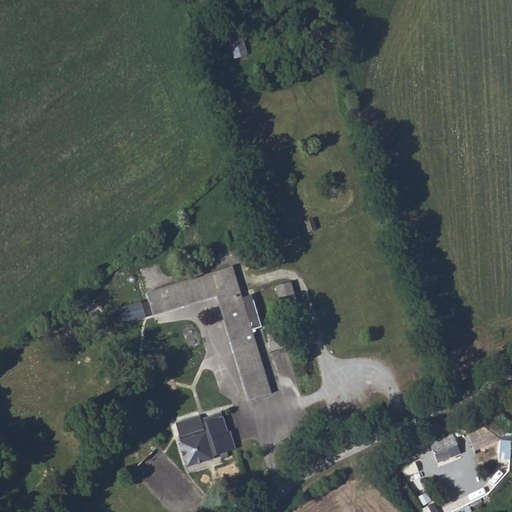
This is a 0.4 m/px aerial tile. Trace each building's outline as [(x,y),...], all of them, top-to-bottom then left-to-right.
[(228,36),(234,58),(248,54),(243,32),(228,36)] [(246,301),(245,298),(235,265),(148,291),(154,311),(219,292),(227,317),(251,396),(272,390),(254,329),(264,325),(256,298),(246,301)] [(281,308),(298,304),(292,281),(276,285),(281,308)] [(143,302),(120,305),(122,323),(145,319),(143,302)] [(181,441),(179,441),(187,466),(214,458),(213,456),(236,448),(230,431),(228,431),(222,413),(201,420),(200,417),(176,425),(181,441)] [(454,436),(430,445),(438,463),(460,452),(454,436)] [(511,439),(501,439),(500,458),(511,459),(511,442),(511,439)] [(418,497),(424,506),(433,500),(427,491),(418,497)] [(440,511),(435,502),(422,508),(424,511),(440,511)]
